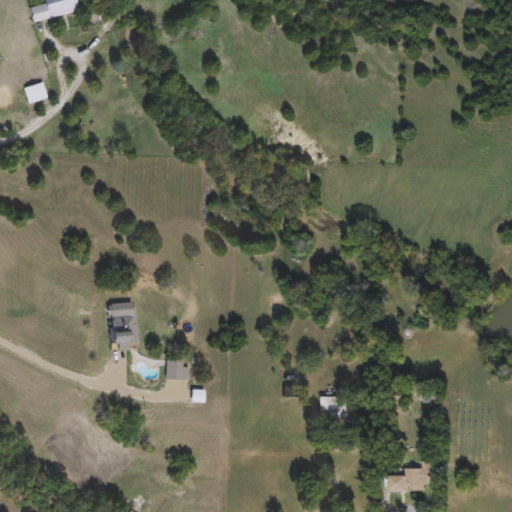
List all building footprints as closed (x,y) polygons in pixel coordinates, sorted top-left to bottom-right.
[(77,0),(80,13),(34,23),(31,8),(45,5),(44,0),(77,0)] [(119,344),(113,344),(110,305),(134,303),(138,350),(120,352),(119,344)] [(165,381),(165,361),(187,361),(187,381),(165,381)] [(205,402),(194,402),(194,391),(205,391),(205,402)] [(321,398),(346,398),(346,421),(321,421),(321,398)] [(435,461),(435,481),(426,481),(426,492),(399,492),(399,470),(422,469),(421,462),(435,461)] [(148,503),(135,511),(130,504),(142,496),(148,503)]
